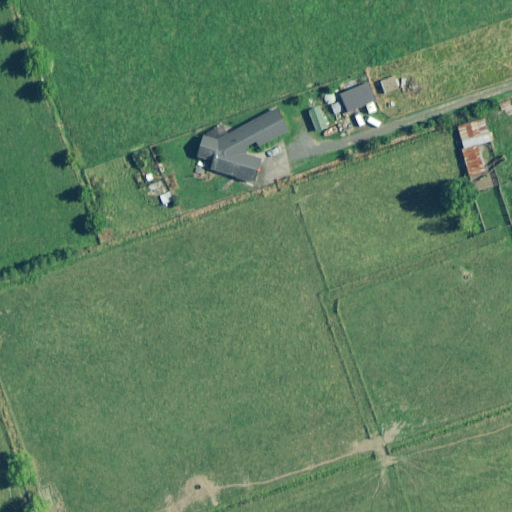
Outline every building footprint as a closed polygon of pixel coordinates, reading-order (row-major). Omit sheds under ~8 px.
[(400,88),(396,76),(382,81),(387,93),(400,88)] [(377,101),(370,83),(343,94),(350,112),(377,101)] [(329,127),(322,107),(310,112),(318,132),(329,127)] [(292,130),(282,110),(221,140),(206,136),(200,157),(216,162),(214,170),(257,183),(264,161),(247,155),(250,147),(258,142),(260,147),(292,130)] [(491,142),(486,119),(458,126),(470,175),(486,171),(480,145),(491,142)]
